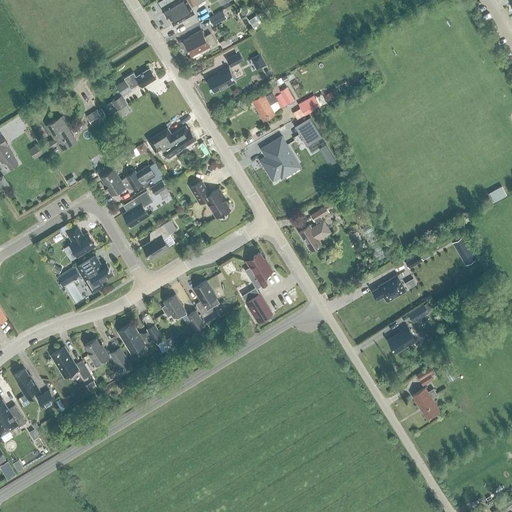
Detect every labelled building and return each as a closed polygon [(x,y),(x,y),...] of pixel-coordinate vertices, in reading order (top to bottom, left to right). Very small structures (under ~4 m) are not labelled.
[(161,0),(158,2),(167,17),(168,17),(173,25),(194,12),(191,7),(198,2),(199,3),(203,0),(161,0)] [(209,18),(213,26),(227,18),(223,11),(209,18)] [(188,49),(191,55),(208,46),(210,49),(216,46),(210,33),(203,36),(200,30),(194,34),(195,35),(184,41),(187,48),(186,48),(187,50),(188,49)] [(227,38),(219,42),(222,48),(231,44),(227,38)] [(244,59),(240,52),(228,58),(232,65),(244,59)] [(260,54),(252,58),(257,67),(265,63),(260,54)] [(221,88),(222,89),(237,80),(229,67),(219,73),(219,74),(208,80),(214,92),(221,88)] [(156,79),(149,69),(136,78),(133,73),(124,79),(124,80),(131,90),(139,84),(142,88),(156,79)] [(131,90),(124,80),(116,85),(123,96),(131,91),(131,90)] [(280,94),(275,97),(273,92),(264,97),(263,95),(252,101),(263,121),(274,115),(269,106),(272,104),(276,101),(281,109),(293,102),(285,88),(279,92),(280,94)] [(110,115),(117,110),(127,104),(121,96),(112,102),(105,106),(110,115)] [(316,98),(303,105),(308,114),(312,111),(312,110),(317,107),(320,105),(316,98)] [(96,109),(86,116),(92,126),(103,119),(96,109)] [(76,142),(61,118),(46,127),(55,141),(53,143),(52,141),(47,145),(50,150),(58,145),(61,151),(76,142)] [(309,118),(295,127),(307,147),(322,138),(309,118)] [(162,148),(163,149),(158,152),(164,160),(181,149),(181,148),(195,139),(187,125),(172,135),(175,140),(162,148)] [(0,160),(1,163),(4,161),(10,170),(18,165),(13,158),(14,158),(7,146),(8,145),(1,134),(0,134),(0,160)] [(299,161),(289,144),(284,136),(273,142),(274,144),(274,143),(277,149),(277,150),(263,158),(274,177),(282,173),(283,176),(284,175),(281,171),(299,161)] [(143,143),(135,148),(139,155),(144,152),(145,155),(149,152),(143,143)] [(38,144),(29,149),(35,158),(44,153),(38,144)] [(326,145),(322,147),(330,160),(334,158),(326,145)] [(150,179),(153,183),(163,177),(154,162),(149,166),(155,176),(150,179)] [(114,169),(100,177),(111,195),(124,186),(129,183),(133,189),(143,184),(134,170),(125,176),(126,177),(121,180),(114,169)] [(150,187),(155,196),(167,189),(162,181),(150,187)] [(201,181),(190,188),(198,202),(204,198),(216,218),(219,216),(220,218),(221,217),(223,217),(224,216),(225,215),(224,214),(230,210),(222,197),(223,196),(218,189),(209,194),(201,181)] [(491,194),(495,201),(505,195),(502,188),(491,194)] [(133,199),(137,205),(122,214),(130,227),(148,215),(143,207),(152,201),(146,191),(133,199)] [(325,205),(325,206),(328,211),(337,205),(334,199),(325,205)] [(323,221),(321,218),(324,216),(320,209),(310,215),(314,221),(315,220),(318,224),(311,228),(309,225),(298,231),(310,250),(321,243),(318,239),(330,231),(323,220),(323,221)] [(155,238),(142,246),(150,259),(169,248),(162,238),(176,230),(169,220),(151,231),(155,238)] [(69,244),(77,257),(95,246),(87,233),(83,235),(76,224),(65,231),(72,242),(69,244)] [(361,238),(356,230),(347,235),(351,243),(361,238)] [(463,237),(453,243),(466,265),(476,259),(463,237)] [(246,261),(250,267),(245,270),(255,286),(256,288),(267,282),(263,277),(272,271),(266,263),(265,263),(259,253),(246,261)] [(419,254),(405,262),(409,269),(423,260),(419,254)] [(94,256),(82,264),(77,267),(92,292),(102,286),(100,283),(113,274),(105,263),(99,267),(97,264),(98,263),(94,256)] [(54,264),(52,270),(59,273),(62,268),(54,264)] [(68,273),(57,279),(61,286),(72,279),(68,273)] [(378,287),(372,291),(377,300),(383,296),(387,302),(406,291),(397,275),(378,286),(378,287)] [(408,289),(417,285),(415,278),(405,281),(408,289)] [(214,311),(212,308),(219,303),(216,297),(206,281),(193,288),(201,301),(196,304),(208,324),(221,316),(217,309),(214,311)] [(245,302),(258,322),(272,314),(256,288),(255,286),(241,295),(246,302),(245,302)] [(167,317),(171,314),(173,317),(179,313),(182,317),(187,314),(184,310),(175,295),(164,302),(165,305),(161,307),(167,317)] [(423,303),(408,313),(413,321),(429,312),(423,303)] [(195,330),(204,324),(196,310),(187,316),(195,330)] [(132,322),(117,331),(130,353),(145,344),(153,339),(154,341),(162,337),(154,324),(146,329),(148,331),(142,335),(139,334),(132,322)] [(400,332),(388,340),(396,353),(408,345),(409,346),(416,341),(407,326),(399,331),(400,332)] [(87,353),(95,366),(109,357),(101,344),(100,345),(96,338),(84,345),(89,352),(87,353)] [(64,347),(51,355),(64,377),(78,369),(84,379),(90,375),(82,361),(75,365),(64,347)] [(133,369),(119,347),(110,353),(120,369),(116,371),(120,377),(133,369)] [(444,359),(438,362),(450,382),(455,378),(444,359)] [(416,375),(419,380),(433,371),(431,366),(416,375)] [(25,369),(14,376),(18,382),(17,383),(25,396),(38,389),(30,375),(29,376),(25,369)] [(419,380),(423,386),(433,379),(429,374),(419,380)] [(93,381),(86,385),(90,391),(96,387),(93,381)] [(425,387),(412,395),(426,418),(439,410),(432,398),(437,395),(433,388),(427,392),(425,387)] [(37,397),(43,408),(55,400),(49,390),(37,397)] [(59,399),(55,402),(61,411),(65,408),(59,399)] [(0,400),(0,436),(17,425),(18,427),(26,422),(14,405),(8,409),(2,400),(0,400)] [(11,466),(2,471),(7,479),(16,474),(11,466)] [(511,498),(503,505),(502,506),(506,511),(511,507),(511,498)]
